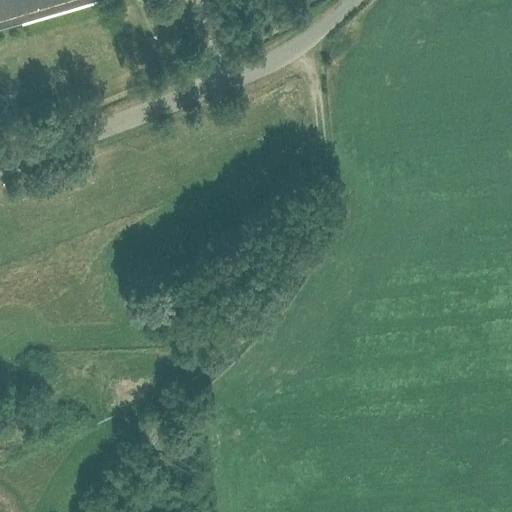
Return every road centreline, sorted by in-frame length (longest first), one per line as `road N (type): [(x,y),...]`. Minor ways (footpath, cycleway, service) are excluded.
road 1 (track): [(308,44),(324,94),(325,176),(320,217),(296,277),(190,387),(108,511)]
road 2 (unclassified): [(0,162),(221,86),(308,44),(366,0)]
